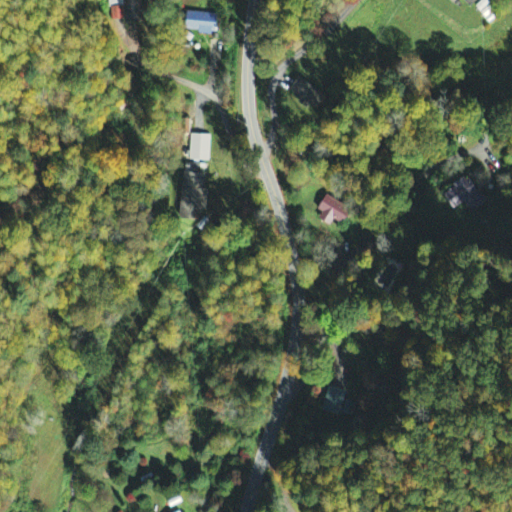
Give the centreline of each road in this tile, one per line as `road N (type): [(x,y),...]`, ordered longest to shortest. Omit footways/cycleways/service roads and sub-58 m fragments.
road 1 (residential): [(244,511),(288,371),(298,296),(252,127),(253,0)]
road 2 (residential): [(267,174),(238,156),(210,93),(138,64),(100,88),(73,122),(38,190),(0,213)]
road 3 (residential): [(283,388),(303,378),(351,263),(410,188),(435,164),(482,147)]
road 4 (residential): [(258,149),(273,124),(276,75),(356,0)]
